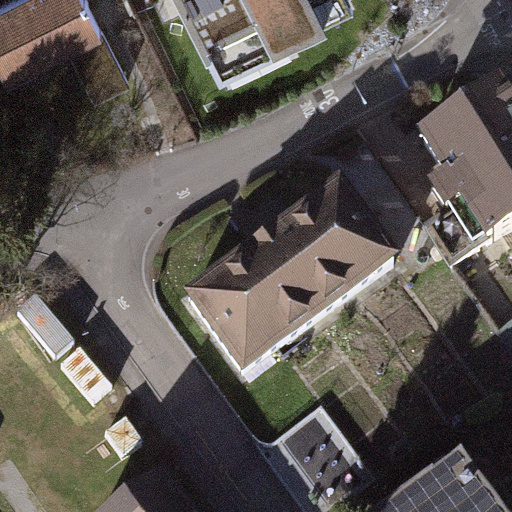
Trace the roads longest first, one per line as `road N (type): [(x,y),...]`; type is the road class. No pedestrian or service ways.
road 1 (residential): [(49,220),(311,118),(511,12)]
road 2 (residential): [(49,220),(267,511)]
